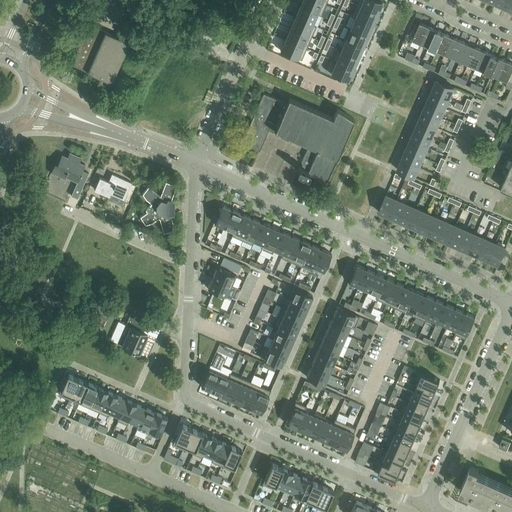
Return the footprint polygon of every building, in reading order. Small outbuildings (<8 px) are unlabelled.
[(315,0),(302,0),(300,6),(317,14),(316,14),(321,16),(326,5),(315,0)] [(376,0),(358,0),(356,5),(377,14),(382,3),(376,0)] [(351,16),(355,18),(372,25),(377,14),(356,5),(351,16)] [(300,6),(295,17),(312,25),(312,24),(316,14),(317,14),(300,6)] [(295,17),(290,28),(311,38),(316,27),(316,26),(312,24),(312,25),(295,17)] [(351,28),(351,29),(367,36),(372,25),(355,18),(351,28)] [(413,40),(421,43),(428,26),(420,23),(413,40)] [(88,24),(80,42),(79,44),(76,43),(73,49),(76,51),(71,64),(111,82),(129,42),(88,24)] [(437,30),(428,26),(421,43),(429,47),(437,30)] [(343,38),(343,39),(346,40),(362,47),(367,36),(351,29),(351,28),(348,27),(343,38)] [(290,28),(285,39),(306,48),(311,38),(290,28)] [(444,33),(437,30),(429,47),(437,50),(444,33)] [(452,37),(444,33),(437,50),(445,54),(452,37)] [(460,40),(452,37),(445,54),(453,57),(460,40)] [(285,39),(280,51),(301,60),(306,48),(285,39)] [(341,50),(341,51),(357,58),(362,47),(346,40),(341,50)] [(468,44),(460,40),(453,57),(460,61),(468,44)] [(476,47),(468,44),(460,61),(468,64),(476,47)] [(484,51),(476,47),(468,64),(476,68),(484,51)] [(332,60),(336,62),(353,69),(357,58),(341,51),(341,50),(337,48),(337,49),(332,60)] [(491,54),(484,51),(476,68),(484,71),(491,54)] [(500,58),(491,54),(484,71),(492,75),(500,58)] [(508,61),(500,58),(492,75),(500,78),(508,61)] [(511,63),(508,61),(500,78),(508,81),(511,71),(511,63)] [(336,62),(331,73),(348,80),(353,69),(336,62)] [(437,80),(432,90),(450,98),(454,87),(437,80)] [(432,90),(428,100),(445,108),(450,98),(432,90)] [(263,93),(253,115),(241,143),(242,144),(242,143),(259,151),(270,128),(275,130),(274,131),(275,131),(276,130),(281,132),(279,138),(280,138),(280,137),(289,140),(288,142),(289,142),(291,137),(309,145),(301,163),(303,164),(301,168),(299,167),(297,171),(307,175),(308,172),(326,180),(325,181),(326,181),(339,152),(342,153),(346,145),(343,143),(354,119),(337,108),(336,109),(337,110),(336,112),(335,114),(334,116),(333,118),(289,98),(286,105),(281,103),(281,101),(263,93)] [(428,100),(424,110),(441,118),(445,108),(428,100)] [(424,110),(419,120),(437,127),(441,118),(424,110)] [(419,120),(415,130),(432,137),(437,127),(419,120)] [(415,130),(411,140),(428,147),(432,137),(415,130)] [(411,140),(406,149),(423,157),(428,147),(411,140)] [(406,149),(402,159),(419,167),(423,157),(406,149)] [(88,173),(87,175),(82,172),(85,165),(80,162),(82,157),(69,152),(67,157),(62,154),(58,164),(55,163),(50,173),(65,179),(66,177),(77,182),(71,195),(77,198),(88,173)] [(402,159),(397,170),(415,177),(419,167),(402,159)] [(132,183),(112,174),(112,175),(109,181),(100,177),(94,189),(109,196),(111,191),(125,197),(123,200),(124,200),(132,183)] [(511,180),(505,178),(501,187),(511,192),(511,180)] [(171,215),(173,214),(174,201),(171,200),(174,191),(175,185),(166,181),(160,196),(148,186),(142,194),(146,199),(151,203),(145,210),(147,212),(140,217),(145,224),(152,223),(158,218),(160,219),(163,233),(173,230),(173,224),(171,215)] [(386,195),(379,212),(389,216),(397,199),(386,195)] [(397,199),(389,216),(399,221),(407,204),(397,199)] [(407,204),(399,221),(409,225),(417,208),(407,204)] [(224,227),(232,210),(221,205),(214,223),(224,227)] [(417,208),(409,225),(419,229),(426,212),(417,208)] [(234,232),(242,214),(232,210),(224,227),(233,231),(234,232)] [(426,212),(419,229),(429,234),(436,217),(426,212)] [(242,240),(252,218),(242,214),(234,232),(233,231),(232,236),(242,240)] [(436,217),(429,234),(439,238),(446,221),(436,217)] [(253,242),(261,223),(252,218),(242,240),(252,245),(253,243),(253,242)] [(446,221),(439,238),(449,242),(456,225),(446,221)] [(263,247),(271,227),(261,223),(253,242),(253,243),(262,247),(263,247)] [(456,225),(449,242),(458,247),(466,230),(456,225)] [(273,251),(281,231),(271,227),(263,247),(262,247),(261,249),(262,249),(272,253),(272,254),(273,251)] [(466,230),(458,247),(468,251),(476,234),(466,230)] [(283,256),(291,236),(281,231),(273,251),(282,255),(283,256)] [(476,234),(468,251),(478,256),(486,238),(476,234)] [(292,262),(301,240),(291,236),(283,256),(282,255),(281,257),(282,258),(292,262)] [(486,238),(478,256),(488,260),(496,243),(486,238)] [(301,266),(311,244),(301,240),(292,262),(301,266)] [(496,243),(488,260),(498,264),(506,247),(496,243)] [(313,266),(321,249),(311,244),(301,266),(311,271),(312,271),(314,267),(313,266)] [(323,271),(331,253),(321,249),(313,266),(314,267),(323,271)] [(224,257),(220,264),(238,272),(241,265),(224,257)] [(358,286),(366,269),(356,264),(348,282),(358,286)] [(232,286),(236,276),(217,267),(212,278),(230,285),(229,286),(232,287),(232,286)] [(368,291),(376,273),(366,269),(358,286),(368,291)] [(378,295),(386,277),(376,273),(368,291),(378,295)] [(386,304),(396,282),(386,277),(378,295),(376,299),(386,304)] [(225,296),(229,286),(230,285),(212,278),(207,288),(225,296)] [(396,308),(406,286),(396,282),(386,304),(396,308)] [(308,306),(312,296),(290,286),(286,296),(308,306)] [(406,312),(416,291),(406,286),(396,308),(406,312)] [(94,291),(88,304),(89,305),(102,310),(105,303),(115,307),(117,301),(94,291)] [(416,317),(426,295),(416,291),(406,312),(416,317)] [(428,317),(436,299),(426,295),(416,317),(426,321),(428,317)] [(304,316),(308,306),(286,296),(282,307),(304,316)] [(438,321),(445,304),(436,299),(428,317),(438,321)] [(448,325),(455,308),(445,304),(438,321),(447,325),(448,325)] [(299,326),(304,316),(282,307),(277,316),(277,317),(281,319),(282,319),(299,326)] [(355,327),(359,317),(337,307),(333,317),(350,325),(350,326),(354,327),(355,327)] [(457,332),(465,312),(455,308),(448,325),(447,325),(446,327),(447,328),(456,332),(457,332)] [(466,339),(476,317),(465,312),(457,332),(456,332),(455,334),(456,334),(466,339)] [(131,313),(126,324),(131,327),(143,332),(148,320),(131,313)] [(346,335),(350,326),(350,325),(333,317),(328,327),(346,335)] [(295,336),(299,326),(282,319),(281,319),(277,328),(295,336)] [(118,321),(111,339),(120,343),(119,343),(123,345),(139,352),(147,334),(143,332),(131,327),(126,324),(118,321)] [(290,346),(295,336),(277,328),(273,326),(268,336),(268,337),(273,339),(273,338),(290,346)] [(342,345),(346,335),(328,327),(324,337),(342,345)] [(337,355),(342,345),(324,337),(319,347),(337,355)] [(286,356),(290,346),(273,338),(273,339),(269,348),(268,348),(286,356)] [(286,356),(268,348),(269,348),(264,346),(260,356),(282,366),(286,356)] [(333,364),(337,355),(319,347),(315,357),(333,364)] [(217,355),(212,366),(220,369),(224,359),(224,358),(217,355)] [(328,374),(333,364),(315,357),(311,367),(328,374)] [(324,385),(328,374),(311,367),(306,377),(311,379),(324,385)] [(211,391),(219,373),(208,369),(201,386),(211,391)] [(436,390),(440,380),(418,370),(414,381),(413,381),(418,383),(436,390)] [(268,372),(263,383),(268,385),(273,375),(268,372)] [(69,399),(78,378),(68,373),(58,394),(69,399)] [(221,395),(229,378),(228,377),(219,373),(211,391),(221,395)] [(231,400),(241,378),(231,373),(230,373),(228,377),(229,378),(221,395),(231,400)] [(79,403),(88,382),(78,378),(69,399),(79,403)] [(241,404),(250,382),(241,378),(231,400),(241,404)] [(89,408),(98,387),(88,382),(79,403),(89,408)] [(251,408),(260,386),(250,382),(241,404),(251,408)] [(431,400),(436,390),(418,383),(414,393),(431,400)] [(261,413),(271,391),(260,386),(251,408),(261,413)] [(98,412),(108,391),(98,387),(89,408),(98,412)] [(108,416),(117,395),(108,391),(98,412),(108,416)] [(427,410),(431,400),(414,393),(409,402),(427,410)] [(118,421),(127,399),(117,395),(108,416),(109,414),(118,418),(117,420),(118,421)] [(127,425),(136,404),(127,399),(118,421),(127,425)] [(427,410),(409,402),(405,400),(401,410),(422,420),(427,410)] [(296,428),(304,411),(306,407),(306,406),(295,402),(286,424),(296,428)] [(137,429),(146,408),(136,404),(127,425),(129,420),(138,424),(136,429),(137,429)] [(147,433),(156,412),(146,408),(137,429),(147,433)] [(418,430),(422,420),(401,410),(396,420),(418,430)] [(306,433),(314,415),(313,415),(304,411),(296,428),(306,433)] [(158,438),(167,417),(156,412),(147,433),(158,438)] [(316,437),(324,419),(324,420),(325,417),(315,413),(314,413),(313,415),(314,415),(306,433),(316,437)] [(326,441),(334,424),(333,424),(324,420),(324,419),(316,437),(326,441)] [(336,446),(345,424),(336,419),(335,419),(333,424),(334,424),(326,441),(336,446)] [(414,440),(418,430),(396,420),(392,430),(414,440)] [(183,449),(192,428),(182,424),(172,445),(183,449)] [(346,450),(356,428),(345,424),(336,446),(346,450)] [(193,454),(202,432),(192,428),(183,449),(185,445),(194,449),(192,453),(193,454)] [(409,450),(414,440),(392,430),(387,440),(387,441),(392,442),(409,450)] [(202,458),(211,437),(202,432),(193,454),(202,458)] [(212,462),(221,441),(211,437),(202,458),(203,456),(212,460),(211,462),(212,462)] [(511,441),(503,438),(499,446),(507,450),(511,441)] [(221,466),(230,445),(221,441),(212,462),(221,466)] [(405,460),(409,450),(392,442),(388,451),(388,452),(405,460)] [(232,471),(241,450),(230,445),(221,466),(232,471)] [(405,460),(388,452),(388,451),(383,449),(383,450),(379,460),(401,469),(405,460)] [(396,480),(401,469),(379,460),(374,470),(396,480)] [(273,489),(283,468),(272,463),(262,484),(273,489)] [(511,511),(511,490),(477,475),(479,470),(471,466),(460,490),(509,511),(511,511)] [(284,491),(292,472),(283,468),(273,489),(274,489),(275,487),(284,491)] [(292,497),(302,476),(292,472),(284,491),(285,491),(286,489),(294,493),(292,497)] [(303,502),(312,481),(302,476),(292,497),(303,502)] [(313,506),(322,485),(312,481),(303,502),(305,498),(314,502),(312,506),(313,506)] [(324,511),(333,490),(322,485),(313,506),(324,511)] [(363,511),(366,505),(356,500),(350,511),(363,511)]
